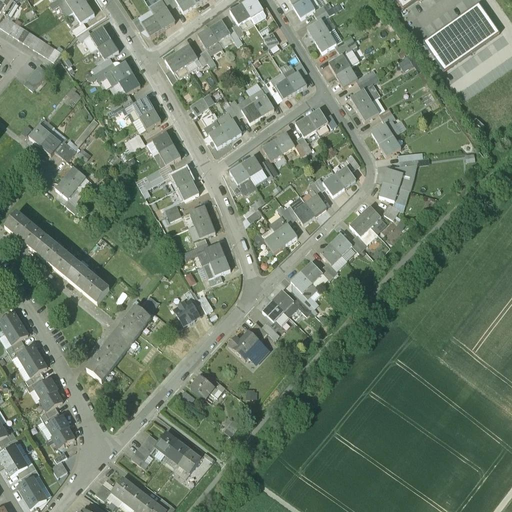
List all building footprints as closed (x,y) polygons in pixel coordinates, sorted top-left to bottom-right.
[(14,4),(6,0),(0,0),(0,26),(4,20),(5,18),(14,4)] [(65,0),(61,0),(55,5),(58,9),(59,9),(68,3),(65,0)] [(71,0),(68,3),(59,9),(67,20),(73,16),(87,7),(82,0),(71,0)] [(167,12),(168,14),(173,10),(167,0),(162,3),(167,12)] [(166,0),(167,0),(173,10),(178,7),(175,2),(173,0),(166,0)] [(189,0),(179,0),(175,2),(178,7),(184,16),(195,9),(189,0)] [(189,0),(195,9),(208,1),(207,0),(189,0)] [(254,0),(242,7),(251,21),(263,13),(254,0)] [(287,0),(294,10),(310,0),(287,0)] [(314,0),(310,0),(294,10),(301,22),(313,15),(321,10),(314,0)] [(420,0),(393,0),(402,13),(420,0)] [(313,15),(316,20),(331,11),(328,6),(321,10),(313,15)] [(87,7),(73,16),(81,27),(83,26),(94,18),(87,7)] [(242,7),(231,15),(238,26),(239,28),(240,27),(251,21),(242,7)] [(423,46),(443,74),(499,36),(479,7),(423,46)] [(316,20),(319,25),(321,24),(335,16),(331,11),(316,20)] [(167,12),(154,19),(163,33),(175,25),(168,14),(167,12)] [(154,19),(143,26),(146,32),(151,40),(163,33),(154,19)] [(10,23),(4,20),(0,26),(0,30),(4,33),(10,23)] [(140,21),(134,24),(141,35),(146,32),(143,26),(140,21)] [(10,23),(4,33),(9,36),(15,26),(10,23)] [(222,24),(210,32),(218,45),(230,38),(228,33),(222,24)] [(319,25),(307,33),(315,45),(329,36),(321,24),(319,25)] [(15,26),(9,36),(14,39),(20,29),(15,26)] [(87,31),(83,26),(81,27),(72,33),(76,38),(87,31)] [(238,26),(233,29),(239,40),(244,37),(243,34),(244,34),(240,27),(239,28),(238,26)] [(20,29),(14,39),(19,42),(25,33),(20,29)] [(228,33),(230,38),(234,43),(239,40),(233,29),(228,33)] [(92,39),(90,40),(83,45),(90,56),(97,52),(111,43),(103,32),(92,39)] [(218,45),(210,32),(198,39),(206,52),(208,51),(212,57),(222,51),(218,45)] [(25,33),(19,42),(24,45),(30,36),(25,33)] [(329,37),(315,45),(322,57),(334,49),(342,45),(335,33),(329,36),(329,37)] [(92,39),(88,34),(78,41),(81,46),(83,45),(90,40),(92,39)] [(30,36),(24,45),(29,49),(36,39),(30,36)] [(273,36),(264,41),(270,52),(279,46),(273,36)] [(36,39),(29,49),(34,52),(40,42),(36,39)] [(334,49),(338,54),(354,44),(351,39),(342,45),(334,49)] [(40,42),(34,52),(39,55),(46,45),(40,42)] [(111,43),(97,52),(105,64),(110,61),(119,55),(111,43)] [(338,54),(341,60),(342,59),(349,55),(357,50),(354,44),(338,54)] [(39,55),(44,58),(51,48),(46,45),(39,55)] [(51,48),(44,58),(49,62),(56,51),(51,48)] [(190,48),(177,56),(186,69),(198,61),(197,59),(190,48)] [(56,51),(49,62),(54,65),(63,55),(56,51)] [(206,52),(201,56),(207,66),(210,71),(216,68),(212,63),(213,62),(206,52)] [(177,56),(166,63),(172,73),(174,76),(186,69),(177,56)] [(197,59),(198,61),(203,69),(207,66),(201,56),(197,59)] [(400,63),(404,72),(419,67),(416,58),(400,63)] [(341,60),(329,67),(336,79),(349,71),(342,59),(341,60)] [(113,66),(110,61),(105,64),(91,74),(94,78),(95,77),(113,66)] [(117,71),(113,66),(95,77),(100,85),(107,80),(113,77),(112,74),(117,71)] [(117,71),(112,74),(113,77),(107,80),(112,89),(113,90),(119,86),(133,78),(125,66),(117,71)] [(296,69),(299,75),(302,79),(308,76),(301,66),(296,69)] [(39,69),(35,73),(45,81),(48,76),(39,69)] [(299,75),(297,76),(294,71),(284,76),(288,82),(287,83),(295,96),(307,89),(302,79),(299,75)] [(349,71),(336,79),(344,91),(355,84),(357,83),(349,71)] [(35,73),(32,77),(41,85),(45,81),(35,73)] [(172,73),(166,76),(172,87),(178,83),(174,76),(172,73)] [(355,84),(359,89),(369,83),(376,78),(373,73),(357,83),(355,84)] [(32,77),(28,82),(37,90),(41,85),(32,77)] [(133,78),(119,86),(126,98),(128,97),(140,90),(133,78)] [(28,82),(24,87),(33,95),(37,90),(28,82)] [(295,96),(287,83),(275,90),(278,95),(283,103),(295,96)] [(362,94),(363,93),(364,94),(372,88),(369,83),(359,89),(362,94)] [(266,88),(272,98),(278,95),(275,90),(272,84),(266,88)] [(75,88),(66,99),(75,107),(82,98),(75,88)] [(261,91),(266,99),(267,101),(272,98),(266,88),(261,91)] [(362,94),(350,102),(358,114),(371,105),(380,100),(372,88),(364,94),(363,93),(362,94)] [(128,97),(126,98),(118,103),(121,108),(132,102),(128,97)] [(86,104),(82,98),(75,107),(63,122),(68,126),(86,104)] [(266,99),(254,107),(262,120),(275,112),(267,101),(266,99)] [(135,107),(133,108),(124,114),(131,125),(140,121),(153,113),(146,100),(135,107)] [(203,101),(191,109),(198,118),(209,111),(203,101)] [(135,107),(132,102),(121,108),(124,114),(133,108),(135,107)] [(232,112),(239,122),(245,118),(242,114),(235,103),(231,106),(234,111),(232,112)] [(371,105),(358,114),(365,125),(378,118),(378,117),(371,105)] [(262,120),(254,107),(242,114),(245,118),(251,127),(262,120)] [(378,118),(381,123),(392,117),(388,111),(378,117),(378,118)] [(232,112),(228,114),(234,123),(235,125),(239,122),(232,112)] [(153,113),(140,121),(131,125),(139,138),(146,133),(160,125),(153,113)] [(320,113),(308,121),(316,134),(328,126),(325,121),(320,113)] [(332,117),(325,121),(328,126),(333,131),(338,127),(332,117)] [(384,128),(385,128),(395,122),(392,117),(381,123),(384,128)] [(316,134),(308,121),(296,128),(304,140),(305,141),(316,134)] [(234,123),(221,131),(229,145),(242,137),(235,125),(234,123)] [(65,146),(57,157),(67,165),(76,154),(75,154),(96,128),(92,124),(73,146),(70,144),(67,148),(65,146)] [(384,128),(371,136),(379,149),(393,140),(399,136),(393,126),(386,130),(385,128),(384,128)] [(50,138),(39,128),(29,141),(40,150),(50,138)] [(221,131),(210,138),(218,151),(229,145),(221,131)] [(166,136),(153,144),(146,148),(153,160),(159,156),(173,149),(166,136)] [(287,137),(275,145),(283,158),(296,150),(293,145),(287,137)] [(61,147),(50,138),(40,150),(51,159),(61,147)] [(141,143),(139,138),(126,145),(129,150),(141,143)] [(304,140),(298,143),(307,157),(313,153),(305,141),(304,140)] [(393,140),(379,149),(386,160),(400,151),(393,140)] [(145,149),(141,143),(129,150),(132,156),(145,149)] [(298,143),(293,145),(296,150),(302,159),(307,157),(298,143)] [(275,145),(263,152),(270,162),(272,165),(283,158),(275,145)] [(173,149),(159,156),(153,160),(160,172),(167,169),(180,161),(173,149)] [(398,159),(399,165),(414,163),(423,162),(422,156),(398,159)] [(347,162),(354,173),(360,169),(353,158),(347,162)] [(254,161),(242,168),(254,188),(255,189),(268,181),(259,168),(254,161)] [(270,162),(264,166),(273,180),(280,177),(272,165),(270,162)] [(264,166),(259,168),(268,181),(269,183),(273,180),(264,166)] [(242,168),(230,176),(236,185),(242,195),(254,188),(242,168)] [(86,180),(74,170),(65,181),(76,191),(86,180)] [(347,170),(335,179),(344,192),(356,184),(347,170)] [(400,171),(392,172),(391,174),(387,173),(383,187),(409,194),(412,183),(401,180),(402,178),(409,180),(408,170),(400,171)] [(162,177),(160,172),(138,183),(141,189),(144,187),(162,177)] [(187,172),(172,180),(178,192),(193,185),(187,172)] [(166,183),(162,177),(144,187),(147,193),(166,183)] [(344,192),(335,179),(324,187),(327,192),(333,200),(344,192)] [(76,191),(65,181),(55,193),(67,203),(76,191)] [(315,187),(322,195),(327,192),(324,187),(320,182),(315,186),(315,187)] [(193,185),(178,192),(185,205),(199,197),(193,185)] [(242,195),(236,185),(231,188),(238,199),(243,196),(242,195)] [(310,190),(317,199),(320,204),(325,200),(322,195),(315,187),(310,190)] [(409,194),(383,187),(379,200),(394,205),(395,202),(405,205),(409,194)] [(317,199),(312,203),(308,198),(302,202),(315,220),(326,212),(320,204),(317,199)] [(302,202),(300,201),(291,208),(296,215),(294,216),(298,221),(303,229),(315,220),(302,202)] [(78,212),(67,203),(63,207),(75,216),(78,212)] [(389,207),(385,212),(395,218),(399,213),(389,207)] [(179,213),(177,208),(165,214),(167,219),(179,213)] [(251,209),(242,217),(246,222),(255,214),(251,209)] [(290,209),(285,213),(293,225),(298,221),(294,216),(290,209)] [(205,210),(190,216),(195,229),(210,223),(205,210)] [(282,221),(283,221),(288,229),(293,225),(285,213),(283,210),(277,214),(282,221)] [(370,210),(360,220),(370,231),(381,221),(370,210)] [(385,212),(382,217),(393,223),(395,218),(385,212)] [(179,213),(167,219),(171,226),(182,221),(179,213)] [(255,214),(246,222),(251,227),(259,219),(256,214),(255,214)] [(48,242),(17,216),(5,231),(7,232),(36,256),(48,242)] [(370,231),(360,220),(349,230),(357,238),(360,241),(362,239),(369,247),(377,239),(370,231)] [(282,221),(271,229),(272,232),(285,249),(297,241),(288,229),(283,221),(282,221)] [(210,223),(195,229),(200,242),(205,240),(215,236),(210,223)] [(272,232),(261,240),(274,258),(285,249),(272,232)] [(349,247),(340,238),(330,248),(341,259),(351,249),(349,247)] [(357,238),(353,243),(363,253),(369,247),(362,239),(360,241),(357,238)] [(205,240),(200,242),(194,245),(197,251),(208,246),(205,240)] [(79,267),(48,242),(36,256),(67,281),(79,267)] [(353,243),(349,247),(351,249),(358,257),(363,253),(353,243)] [(208,246),(197,251),(182,256),(185,262),(197,257),(209,252),(208,246)] [(225,261),(219,247),(209,252),(197,257),(203,270),(210,267),(225,261)] [(341,259),(330,248),(320,258),(327,266),(331,269),(341,259)] [(225,261),(210,267),(215,280),(220,278),(230,274),(225,261)] [(319,274),(311,266),(301,276),(312,287),(322,277),(319,274)] [(327,266),(323,270),(333,280),(337,276),(331,269),(327,266)] [(107,290),(79,267),(67,281),(96,305),(98,307),(110,292),(107,290)] [(323,270),(319,274),(322,277),(329,284),(333,280),(323,270)] [(185,276),(189,288),(196,285),(192,274),(185,276)] [(301,276),(291,286),(298,294),(302,297),(307,302),(316,293),(312,288),(312,287),(301,276)] [(220,278),(215,280),(209,283),(211,288),(222,284),(220,278)] [(184,297),(189,305),(194,312),(199,309),(189,294),(184,297)] [(298,294),(294,298),(304,309),(311,315),(315,311),(308,305),(309,304),(307,302),(302,297),(298,294)] [(290,303),(282,295),(272,305),(283,316),(293,306),(290,303)] [(294,298),(290,303),(293,306),(300,312),(299,313),(307,320),(311,315),(304,309),(294,298)] [(204,299),(198,303),(206,317),(213,313),(204,299)] [(194,312),(189,305),(185,308),(184,307),(178,310),(179,311),(175,314),(184,329),(188,326),(189,327),(195,324),(194,323),(199,320),(194,312)] [(283,316),(272,305),(262,315),(269,323),(273,326),(283,316)] [(136,310),(111,342),(126,353),(148,325),(150,322),(136,310)] [(15,316),(0,325),(0,328),(5,337),(21,327),(15,316)] [(269,323),(266,326),(275,335),(279,332),(273,326),(269,323)] [(261,331),(255,325),(246,335),(247,336),(248,335),(260,346),(268,338),(261,331)] [(275,335),(266,326),(261,331),(268,338),(275,344),(279,339),(275,335)] [(21,327),(5,337),(12,348),(21,342),(28,338),(21,327)] [(260,346),(248,335),(247,336),(239,345),(235,341),(229,349),(245,364),(248,361),(252,365),(258,358),(262,362),(268,354),(260,346)] [(24,347),(21,342),(12,348),(6,352),(9,357),(24,347)] [(126,353),(111,342),(88,372),(87,374),(101,385),(126,353)] [(27,353),(24,347),(9,357),(12,362),(17,359),(27,353)] [(27,353),(17,359),(24,370),(40,360),(33,349),(27,353)] [(40,360),(24,370),(30,380),(41,374),(47,371),(40,360)] [(44,380),(41,374),(30,380),(25,384),(28,389),(42,381),(44,380)] [(206,385),(199,380),(190,391),(205,402),(209,396),(216,401),(224,391),(219,388),(215,393),(206,385)] [(209,380),(206,385),(215,393),(219,388),(209,380)] [(45,386),(42,381),(28,389),(26,390),(29,395),(35,392),(45,386)] [(45,386),(35,392),(41,403),(56,394),(58,393),(51,382),(45,386)] [(56,394),(41,403),(39,404),(46,415),(55,409),(62,405),(56,394)] [(58,415),(55,409),(46,415),(40,419),(43,424),(58,415)] [(63,419),(47,429),(53,439),(53,440),(68,431),(69,430),(63,419)] [(233,426),(227,432),(232,437),(238,432),(233,426)] [(68,431),(53,440),(53,439),(51,440),(58,452),(74,442),(68,431)] [(0,447),(1,449),(16,440),(13,435),(8,439),(0,442),(0,447)] [(177,445),(166,436),(159,445),(155,450),(166,459),(177,445)] [(146,442),(155,450),(159,445),(149,438),(146,442)] [(3,453),(13,447),(18,444),(16,440),(1,449),(3,453)] [(155,450),(146,442),(142,447),(151,455),(155,450)] [(189,454),(177,445),(166,459),(178,467),(189,454)] [(0,462),(4,468),(20,458),(13,447),(3,453),(0,455),(0,462)] [(148,459),(151,455),(142,447),(138,452),(148,459)] [(144,464),(148,459),(138,452),(135,457),(144,464)] [(200,463),(189,454),(178,467),(190,476),(200,463)] [(64,455),(53,461),(57,466),(67,460),(64,455)] [(141,469),(144,464),(135,457),(131,461),(141,469)] [(17,476),(28,470),(20,458),(4,468),(11,480),(17,476)] [(33,467),(28,470),(17,476),(21,481),(36,472),(33,467)] [(23,485),(34,478),(38,476),(36,472),(21,481),(23,485)] [(19,493),(24,501),(41,490),(34,478),(23,485),(25,489),(19,493)] [(112,494),(111,495),(123,504),(134,490),(122,481),(115,490),(112,494)] [(102,487),(112,494),(115,490),(106,483),(102,487)] [(111,495),(112,494),(102,487),(99,492),(108,499),(111,495)] [(41,490),(24,501),(31,511),(47,501),(41,490)] [(134,511),(145,499),(134,490),(123,504),(132,511),(134,511)] [(104,504),(108,499),(99,492),(94,497),(104,504)] [(145,499),(134,511),(153,511),(157,508),(145,499)] [(162,501),(158,506),(165,511),(168,511),(171,509),(162,501)]
